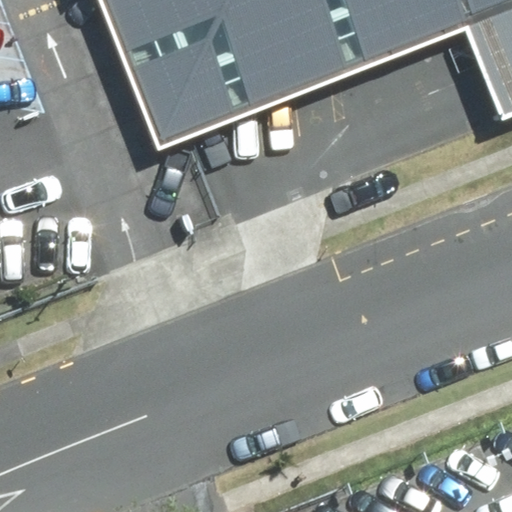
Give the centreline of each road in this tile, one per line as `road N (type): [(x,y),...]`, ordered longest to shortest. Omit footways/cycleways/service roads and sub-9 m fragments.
road 1 (unclassified): [(511,274),(0,476)]
road 2 (unknown): [(302,358),(256,217),(260,196),(278,181),(419,125)]
